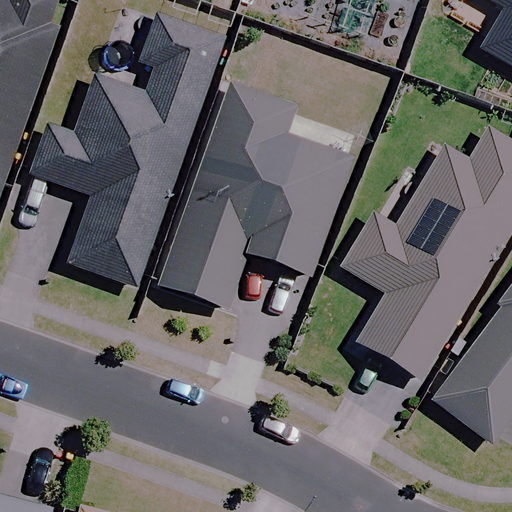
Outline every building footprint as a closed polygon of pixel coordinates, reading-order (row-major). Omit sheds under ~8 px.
[(511,0),(481,0),(481,1),(502,13),(478,58),(511,76),(511,0)] [(0,180),(55,22),(0,2),(0,180)] [(130,294),(133,286),(205,78),(218,42),(154,20),(141,59),(149,61),(136,99),(92,84),(72,144),(45,135),(28,183),(87,203),(64,271),(130,294)] [(222,84),(149,291),(224,317),(243,262),(305,284),(347,164),(278,140),(289,108),(222,84)] [(511,223),(511,155),(481,137),(462,170),(436,155),(388,236),(368,224),(338,276),(382,301),(352,352),(416,389),(511,223)] [(511,289),(427,407),(487,451),(511,416),(511,289)] [(33,511),(0,502),(0,511),(33,511)]
